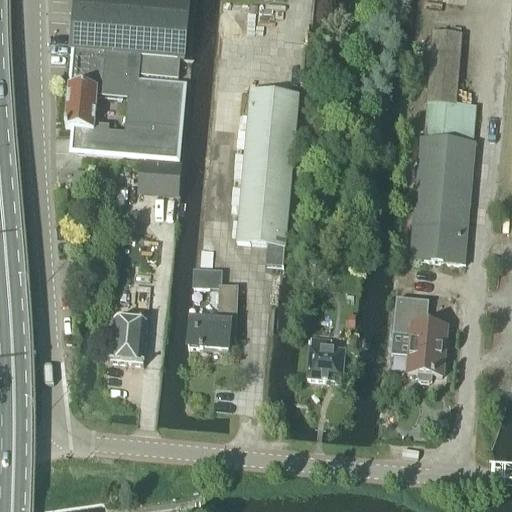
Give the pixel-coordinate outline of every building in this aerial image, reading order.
[(0,0),(0,126),(11,125),(7,24),(6,7),(6,0),(0,0)] [(179,64),(184,65),(190,0),(75,0),(70,55),(73,55),(70,92),(69,92),(65,133),(77,134),(75,156),(177,165),(184,90),(138,86),(139,80),(178,84),(179,64)] [(409,263),(465,268),(476,149),(472,149),(476,110),(455,109),(461,41),(433,38),(424,145),(419,144),(409,263)] [(266,269),(282,270),(298,100),(249,96),(236,247),(268,249),(266,269)] [(0,427),(31,427),(30,367),(28,326),(27,313),(25,294),(23,261),(21,241),(18,209),(15,178),(13,151),(11,125),(0,126),(0,427)] [(325,150),(324,162),(339,164),(341,139),(326,138),(325,150)] [(138,202),(179,206),(182,172),(141,168),(138,202)] [(112,208),(110,226),(121,227),(123,210),(126,210),(126,202),(113,200),(112,208)] [(323,201),(322,213),(326,213),(328,215),(334,215),(336,213),(340,213),(341,202),(327,201),(323,201)] [(218,327),(190,325),(188,353),(200,354),(200,355),(203,356),(203,354),(228,357),(230,341),(235,341),(237,293),(222,292),(222,277),(193,276),(192,296),(219,297),(218,327)] [(442,382),(446,333),(426,331),(428,307),(397,305),(393,340),(411,341),(408,379),(418,380),(417,384),(420,387),(428,388),(432,386),(432,381),(442,382)] [(147,326),(114,324),(110,368),(143,370),(147,326)] [(330,354),(331,344),(311,343),(307,384),(342,387),(345,355),(330,354)] [(222,482),(212,482),(212,492),(222,492),(222,482)]
